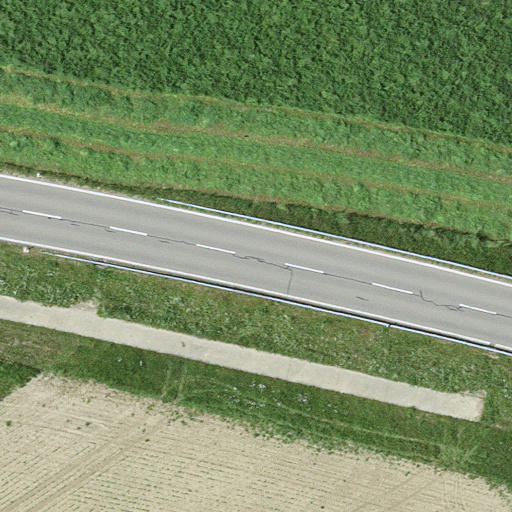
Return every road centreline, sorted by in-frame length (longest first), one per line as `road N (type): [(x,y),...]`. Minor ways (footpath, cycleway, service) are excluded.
road 1 (tertiary): [(0,206),(511,317)]
road 2 (track): [(0,308),(480,409)]
